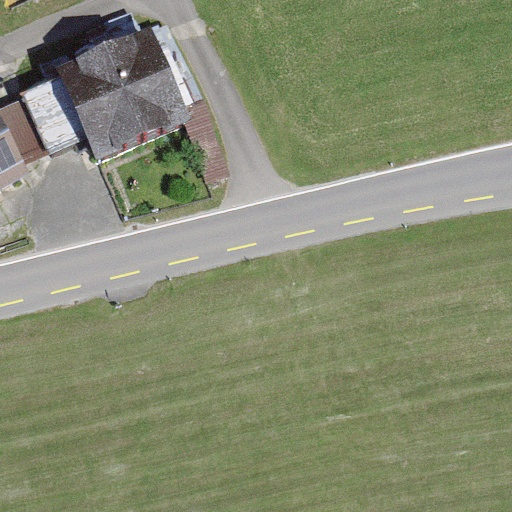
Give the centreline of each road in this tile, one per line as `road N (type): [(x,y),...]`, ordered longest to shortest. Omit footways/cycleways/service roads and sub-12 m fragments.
road 1 (tertiary): [(283,222),(0,289)]
road 2 (residential): [(283,222),(183,0)]
road 3 (tertiary): [(511,174),(283,222)]
